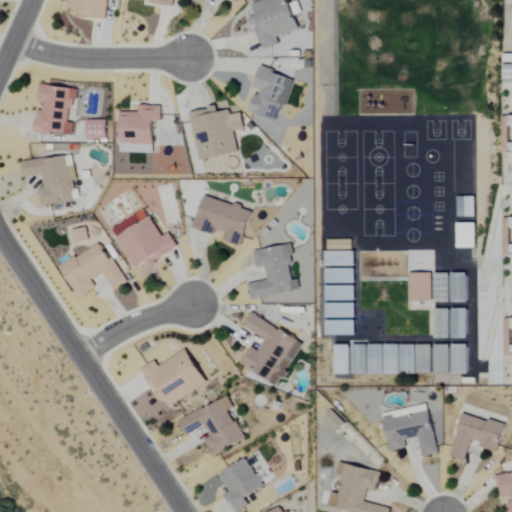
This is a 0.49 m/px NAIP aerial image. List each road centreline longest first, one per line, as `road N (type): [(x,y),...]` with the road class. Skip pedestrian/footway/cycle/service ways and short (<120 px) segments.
road 1 (residential): [(28,0),(0,75),(77,354),(182,511)]
road 2 (residential): [(187,59),(54,56),(16,41)]
road 3 (residential): [(77,354),(148,316),(193,306)]
